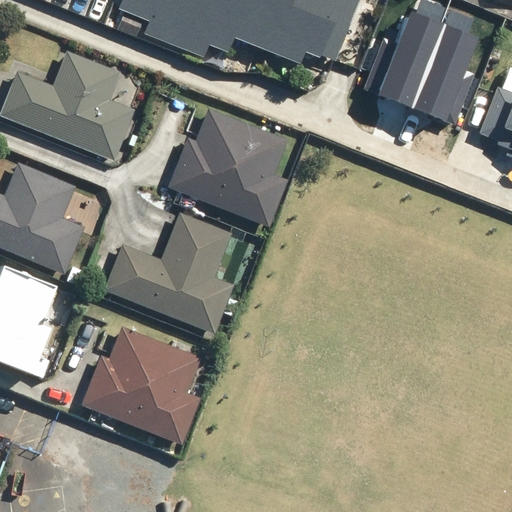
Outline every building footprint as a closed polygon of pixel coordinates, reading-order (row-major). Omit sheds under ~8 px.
[(119,0),(109,28),(227,73),(239,39),(331,74),(359,0),(119,0)] [(443,121),(478,32),(407,4),(372,94),(443,121)] [(123,70),(70,49),(57,83),(19,68),(1,115),(116,160),(136,107),(112,98),(123,70)] [(511,100),(500,96),(482,143),(502,151),(499,158),(511,162),(511,100)] [(289,137),(210,106),(197,138),(189,135),(169,185),(272,225),(291,178),(275,172),(289,137)] [(77,185),(21,161),(7,194),(0,191),(0,244),(65,272),(85,225),(64,216),(77,185)] [(234,230),(181,209),(162,256),(124,240),(105,287),(215,331),(234,285),(215,277),(234,230)] [(60,282),(7,260),(0,277),(0,356),(35,371),(55,322),(46,318),(60,282)] [(203,356),(125,325),(119,341),(109,337),(83,401),(184,442),(203,395),(190,389),(203,356)] [(146,511),(144,501),(118,506),(118,511),(146,511)]
